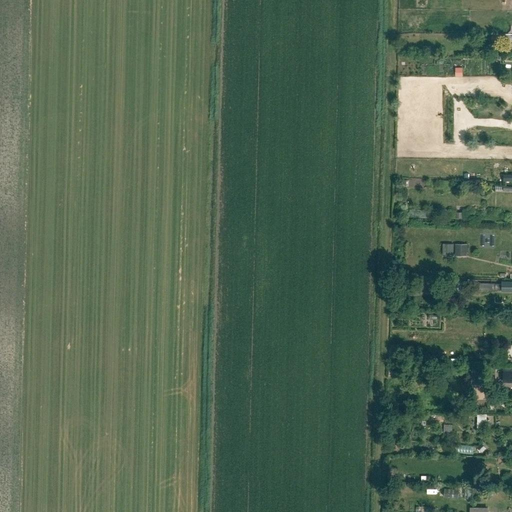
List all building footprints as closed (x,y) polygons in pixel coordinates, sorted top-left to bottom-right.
[(425,186),(425,178),(408,178),(408,186),(425,186)] [(442,244),(441,255),(452,256),(452,244),(442,244)] [(456,245),(456,254),(467,254),(467,245),(456,245)] [(511,291),(511,280),(501,281),(501,291),(511,291)] [(495,358),(504,357),(503,347),(494,348),(495,358)] [(503,381),(511,381),(511,369),(504,370),(503,381)] [(473,375),(473,384),(485,384),(485,376),(473,375)] [(476,430),(484,430),(484,427),(488,427),(488,419),(486,419),(485,414),(477,414),(476,430)]
